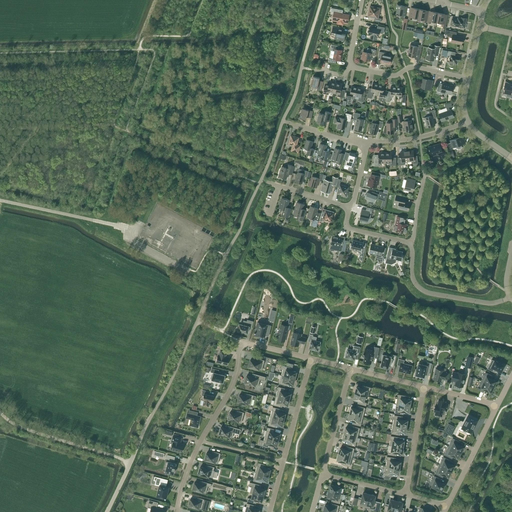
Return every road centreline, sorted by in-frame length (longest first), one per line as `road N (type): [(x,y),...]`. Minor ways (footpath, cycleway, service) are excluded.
road 1 (unclassified): [(321,0),(261,180),(108,511)]
road 2 (residential): [(178,511),(190,463),(233,388),(241,341)]
road 3 (residential): [(312,360),(270,511)]
road 4 (residential): [(510,298),(485,304),(423,292),(412,278),(410,243)]
road 5 (residential): [(468,78),(418,67),(394,76),(352,65)]
